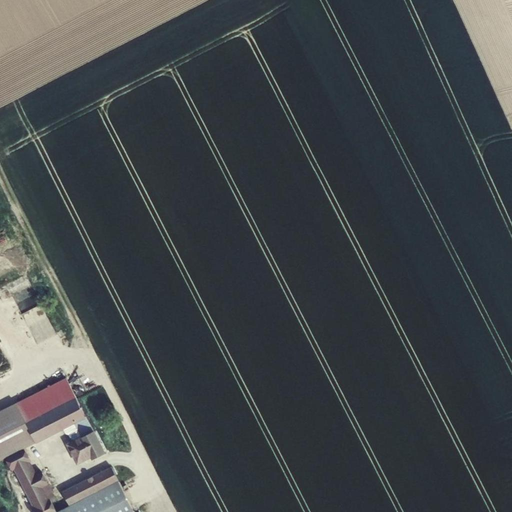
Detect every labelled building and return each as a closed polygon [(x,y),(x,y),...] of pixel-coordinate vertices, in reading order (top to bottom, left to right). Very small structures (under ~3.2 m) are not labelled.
[(51,385),(0,410),(0,460),(6,457),(24,448),(86,417),(66,378),(51,385)] [(86,417),(63,430),(65,434),(69,434),(72,440),(93,430),(87,417),(86,417)] [(106,452),(95,430),(93,430),(72,440),(66,443),(77,465),(91,458),(92,459),(106,452)] [(6,457),(7,460),(26,450),(24,448),(6,457)] [(31,508),(32,511),(56,511),(57,511),(55,509),(56,509),(51,500),(56,498),(42,470),(36,473),(30,462),(31,461),(29,457),(29,456),(26,450),(7,460),(6,460),(9,466),(10,466),(12,470),(14,469),(33,507),(31,508)] [(69,505),(118,480),(112,466),(62,491),(69,505)] [(56,511),(134,511),(118,480),(69,505),(57,511),(56,511)]
